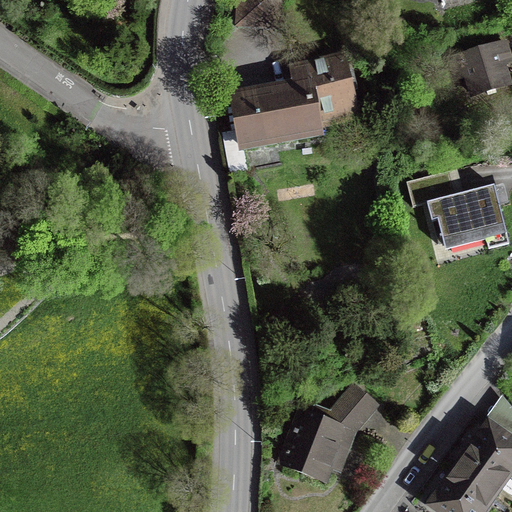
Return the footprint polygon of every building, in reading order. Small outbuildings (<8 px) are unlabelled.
[(238,0),(237,26),(278,29),(279,0),(238,0)] [(472,97),(507,86),(495,48),(450,63),(455,81),(466,77),(472,97)] [(306,68),(290,71),(293,88),(231,99),(240,150),(318,136),(315,118),(351,109),(354,120),(356,119),(341,59),(306,68)] [(424,197),(453,190),(449,173),(420,181),(424,197)] [(487,251),(507,246),(493,188),(426,206),(431,224),(436,223),(442,245),(483,235),(487,251)] [(46,292),(60,288),(56,275),(42,279),(46,292)] [(346,450),(352,433),(375,406),(354,388),(331,414),(314,408),(310,417),(300,413),(279,467),(323,483),(337,446),(346,450)] [(511,405),(500,421),(511,429),(511,405)] [(511,443),(503,437),(488,426),(436,497),(429,507),(435,511),(482,511),(511,470),(511,443)]
